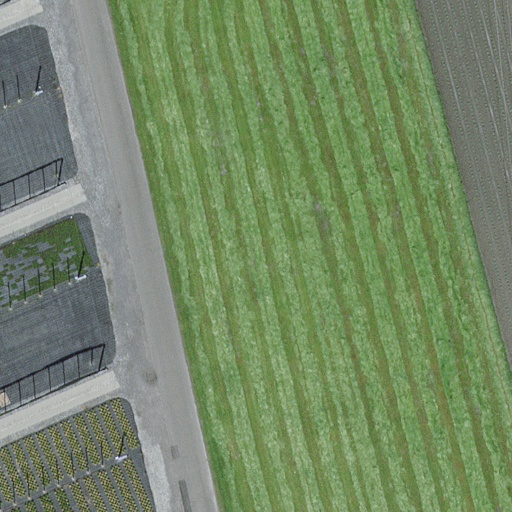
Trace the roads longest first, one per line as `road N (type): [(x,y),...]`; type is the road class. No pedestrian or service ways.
road 1 (track): [(88,0),(204,511)]
road 2 (track): [(0,429),(171,355)]
road 3 (track): [(130,181),(0,236)]
